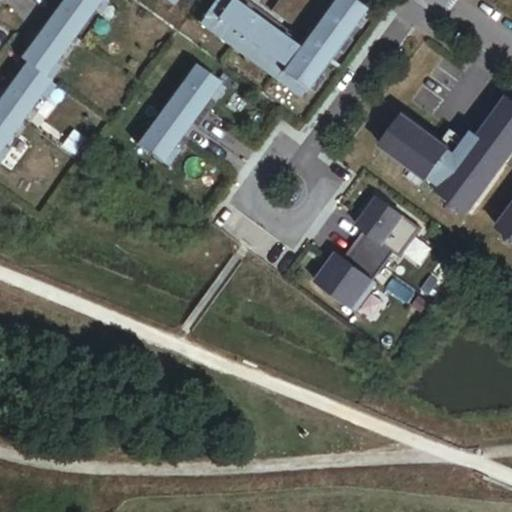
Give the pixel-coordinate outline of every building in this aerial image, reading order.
[(100,0),(61,0),(17,62),(22,67),(0,97),(0,151),(49,85),(44,81),(100,0)] [(180,0),(159,0),(173,10),(180,0)] [(333,0),(296,52),(227,0),(215,0),(197,27),(298,102),(364,14),(345,0),(333,0)] [(277,0),(275,3),(290,13),(299,0),(313,10),(319,0),(277,0)] [(219,86),(193,67),(136,147),(162,166),(219,86)] [(454,154),(441,145),(442,143),(395,109),(372,139),(419,174),(422,170),(434,179),(431,183),(463,206),(511,138),(511,101),(500,92),(454,154)] [(434,179),(422,170),(419,174),(418,176),(430,185),(431,183),(434,179)] [(511,193),(493,220),(511,233),(511,193)] [(400,260),(421,231),(378,199),(363,220),(370,225),(365,232),(355,246),(387,269),(396,257),(400,260)] [(365,232),(370,225),(363,220),(358,226),(365,232)] [(340,267),(332,261),(317,282),(360,313),(382,285),(378,282),(387,269),(355,246),(344,260),(340,267)] [(340,267),(344,260),(337,254),(332,261),(340,267)]
